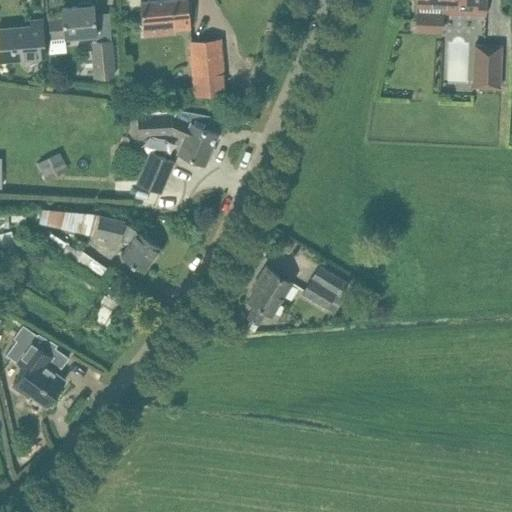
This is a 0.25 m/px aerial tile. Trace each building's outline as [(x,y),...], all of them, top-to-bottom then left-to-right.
[(188,0),(140,0),(142,20),(143,26),(174,24),(174,28),(190,27),(188,0)] [(416,0),(416,4),(441,5),(441,11),(486,13),(486,0),(416,0)] [(48,18),(50,36),(65,35),(65,36),(97,32),(94,4),(62,7),(63,17),(48,18)] [(37,24),(0,27),(0,59),(45,56),(42,18),(36,19),(37,24)] [(110,39),(89,42),(93,77),(114,75),(110,39)] [(220,39),(191,41),(193,74),(222,72),(220,39)] [(475,44),(473,86),(499,88),(501,45),(475,44)] [(178,151),(204,162),(206,158),(209,160),(215,147),(211,146),(217,132),(205,127),(210,115),(211,116),(212,114),(176,107),(173,114),(172,113),(138,115),(139,133),(171,132),(184,137),(178,151)] [(68,169),(59,151),(37,162),(45,179),(68,169)] [(147,151),(136,181),(161,191),(173,161),(147,151)] [(100,214),(95,233),(130,242),(121,255),(143,270),(160,245),(138,230),(138,231),(125,222),(125,220),(100,214)] [(336,292),(344,279),(319,264),(303,292),(334,310),(343,295),(336,292)] [(248,317),(258,323),(266,310),(271,313),(291,281),(266,265),(256,280),(260,282),(249,299),(256,304),(248,317)] [(16,339),(6,353),(15,359),(25,367),(12,384),(28,396),(30,393),(46,405),(49,401),(52,402),(57,395),(55,392),(65,379),(45,364),(50,358),(61,366),(69,356),(55,346),(56,344),(57,343),(38,331),(37,333),(23,323),(13,336),(16,339)]
